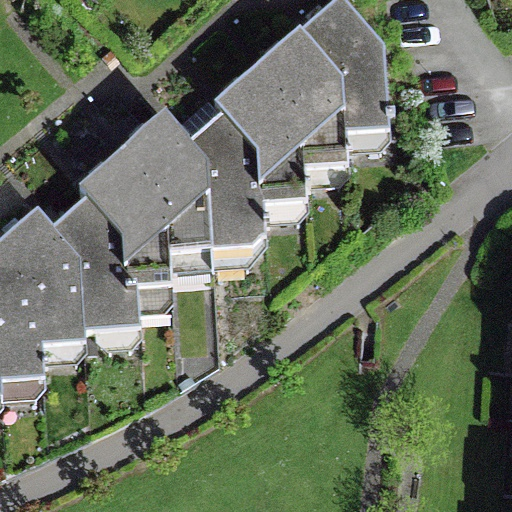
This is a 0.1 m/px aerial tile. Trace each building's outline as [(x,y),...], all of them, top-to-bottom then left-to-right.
[(300,23),(307,30),(294,42),(336,91),(340,141),(343,141),(385,138),(379,55),(336,5),(320,19),(313,11),(300,23)] [(344,173),(343,141),(340,141),(336,91),(294,42),(279,55),(272,47),(259,58),(266,66),(252,78),(295,127),(299,176),(301,176),(344,173)] [(303,209),(301,176),(299,176),(295,127),(252,78),(238,90),(231,82),(218,94),(224,102),(209,115),(216,122),(218,121),(254,162),(257,212),(260,212),(303,209)] [(257,212),(254,162),(218,121),(216,122),(183,151),(181,152),(201,175),(207,257),(247,254),(257,245),(261,245),(260,212),(257,212)] [(207,257),(201,175),(181,152),(183,151),(160,124),(143,138),(137,131),(124,143),(130,150),(117,161),(160,211),(163,260),(165,260),(207,257)] [(167,293),(165,260),(163,260),(160,211),(117,161),(103,174),(96,167),(83,178),(89,186),(74,199),(81,206),(83,205),(119,246),(122,296),(132,295),(167,293)] [(122,296),(119,246),(83,205),(81,206),(48,235),(46,236),(73,267),(78,340),(81,340),(135,336),(132,295),(122,296)] [(78,340),(73,267),(46,236),(48,235),(32,217),(16,231),(9,223),(0,231),(0,239),(2,242),(0,244),(0,265),(32,303),(35,353),(38,353),(80,350),(81,340),(78,340)] [(0,388),(39,385),(38,353),(35,353),(32,303),(0,265),(0,388)]
